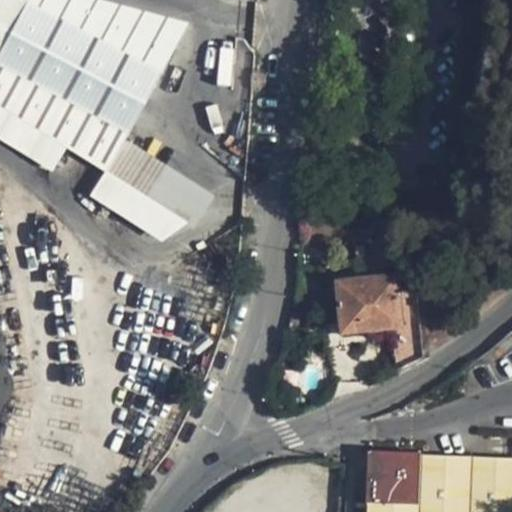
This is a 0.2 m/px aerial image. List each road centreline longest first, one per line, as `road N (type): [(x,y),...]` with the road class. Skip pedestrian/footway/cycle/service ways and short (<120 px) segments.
road 1 (residential): [(223,456),(216,435),(267,294),(298,0)]
road 2 (unclassified): [(223,456),(390,394),(511,306)]
